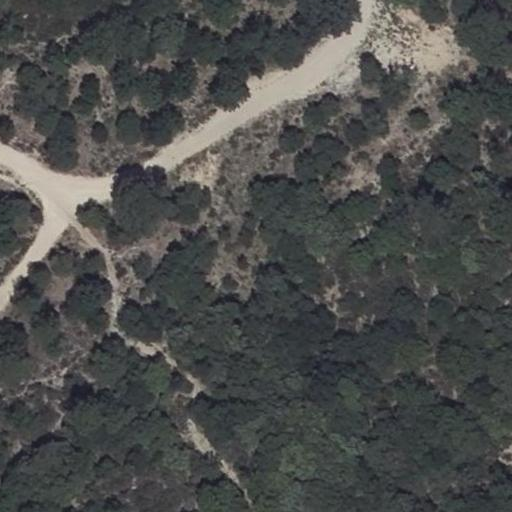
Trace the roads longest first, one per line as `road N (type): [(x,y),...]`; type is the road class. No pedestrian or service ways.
road 1 (track): [(358,0),(357,18),(321,55),(207,145),(101,190),(58,183)]
road 2 (track): [(0,302),(28,263),(58,183)]
